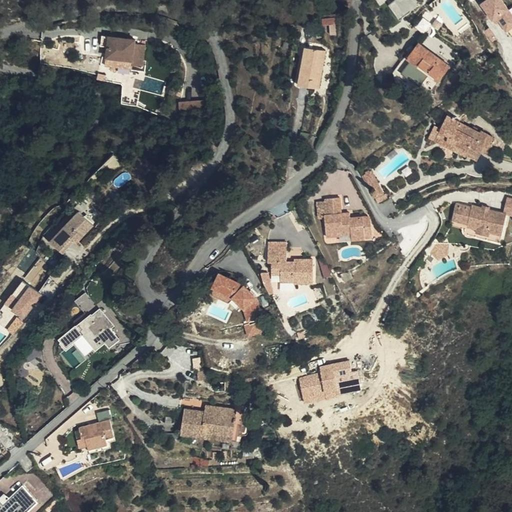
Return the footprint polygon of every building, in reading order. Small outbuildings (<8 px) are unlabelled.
[(383,0),(394,14),(405,5),(400,0),(383,0)] [(484,18),(494,32),(508,23),(491,0),(476,0),(469,5),(480,20),(484,18)] [(402,27),(413,35),(422,24),(412,16),(402,27)] [(406,42),(402,46),(421,59),(424,56),(406,42)] [(317,90),(321,71),(317,71),(318,66),(322,67),(326,51),(317,49),(318,45),(308,44),(307,47),(305,47),(297,86),(317,90)] [(402,46),(398,52),(393,57),(422,79),(434,64),(424,56),(421,59),(402,46)] [(131,57),(132,54),(100,49),(98,59),(105,60),(104,70),(129,74),(129,78),(140,80),(143,59),(131,57)] [(61,57),(72,57),(74,53),(59,53),(57,54),(55,61),(59,61),(61,57)] [(206,102),(193,101),(180,100),(179,113),(192,114),(205,115),(206,102)] [(452,147),(450,152),(458,157),(459,155),(470,161),(476,150),(474,148),(476,143),(480,145),(484,138),(474,132),(473,134),(452,122),(453,120),(450,118),(450,117),(447,115),(445,116),(441,114),(432,130),(443,137),(441,141),(452,147)] [(421,136),(450,152),(452,147),(441,141),(443,137),(432,130),(427,127),(421,136)] [(341,197),(327,198),(327,200),(318,201),(319,217),(326,216),(327,236),(343,236),(343,234),(351,233),(352,239),(365,238),(365,227),(372,227),(372,222),(371,220),(369,219),(368,218),(365,218),(350,218),(342,219),(341,214),(341,197)] [(466,232),(501,240),(507,212),(472,205),(472,207),(456,203),(451,225),(467,229),(466,232)] [(72,253),(90,234),(77,221),(47,250),(59,262),(69,251),(72,253)] [(300,262),(295,262),(288,262),(288,242),(270,242),(269,261),(272,262),(272,273),(281,273),(282,281),(294,280),(294,283),(314,282),(314,259),(300,258),(300,262)] [(211,288),(213,289),(233,298),(234,298),(241,306),(243,308),(246,337),(259,325),(257,320),(261,319),(254,299),(244,287),(242,286),(241,289),(236,286),(237,284),(217,274),(211,288)] [(233,298),(213,289),(210,295),(229,304),(236,311),(241,306),(234,298),(233,298)] [(76,298),(85,310),(96,302),(87,290),(76,298)] [(20,329),(38,306),(19,292),(2,315),(20,329)] [(111,356),(118,349),(108,337),(112,333),(99,319),(92,325),(91,324),(81,333),(85,337),(82,340),(97,357),(104,351),(102,349),(103,347),(111,356)] [(340,371),(312,381),(321,404),(332,400),(333,404),(356,395),(350,379),(344,381),(340,371)] [(333,404),(332,400),(321,404),(310,409),(309,405),(299,409),(302,418),(357,397),(356,395),(333,404)] [(98,411),(100,418),(112,416),(110,409),(98,411)] [(182,441),(203,444),(204,438),(234,442),(233,448),(238,449),(241,432),(244,433),(245,419),(214,414),(213,421),(205,420),(185,417),(182,441)] [(108,431),(106,419),(93,422),(95,432),(75,436),(76,446),(73,447),(75,459),(83,458),(84,464),(103,460),(101,455),(110,453),(107,431),(108,431)] [(204,438),(203,444),(233,448),(234,442),(204,438)] [(28,511),(16,497),(0,511),(28,511)]
